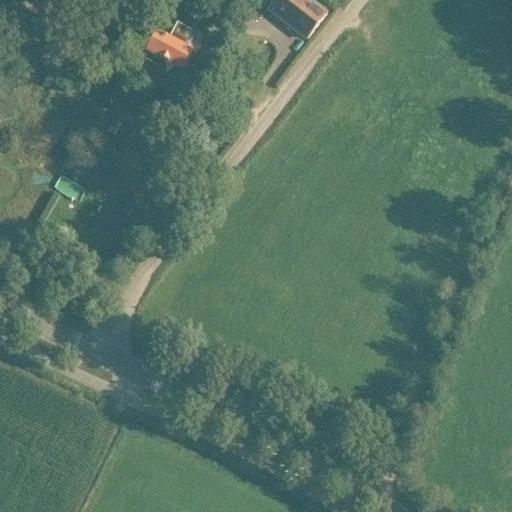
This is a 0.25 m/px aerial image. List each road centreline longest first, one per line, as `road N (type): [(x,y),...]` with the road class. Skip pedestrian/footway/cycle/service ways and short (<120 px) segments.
road 1 (unclassified): [(95,352),(145,274),(360,0)]
road 2 (unknown): [(381,505),(511,184)]
road 3 (tertiary): [(389,511),(286,441),(95,352)]
